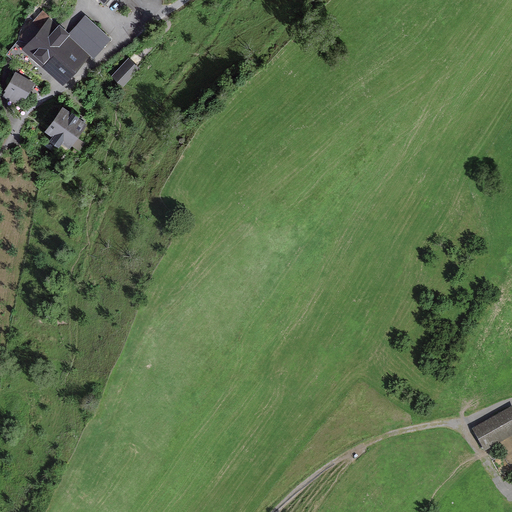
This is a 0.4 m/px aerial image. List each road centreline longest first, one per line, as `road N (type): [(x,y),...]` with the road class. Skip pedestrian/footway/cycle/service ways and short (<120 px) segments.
road 1 (track): [(275,511),(372,441),(463,423),(511,402)]
road 2 (track): [(6,147),(30,109),(182,0)]
